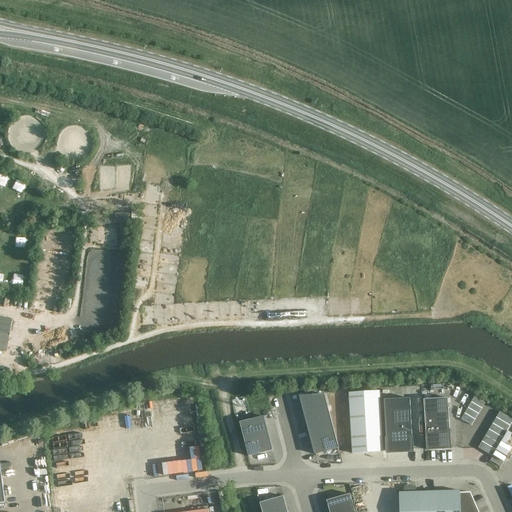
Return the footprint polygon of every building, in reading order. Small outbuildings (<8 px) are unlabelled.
[(0,347),(5,349),(10,318),(0,316),(0,347)] [(383,452),(379,391),(349,393),(352,454),(383,452)] [(299,395),(315,454),(338,448),(324,394),(299,395)] [(471,425),(485,403),(474,397),(461,419),(471,425)] [(410,398),(384,400),(386,438),(387,451),(413,450),(412,437),(410,398)] [(448,398),(424,400),(427,449),(451,448),(448,398)] [(492,456),(511,421),(511,419),(499,412),(478,448),(492,456)] [(248,456),(272,450),(263,416),(239,422),(248,456)] [(478,511),(470,492),(460,493),(460,491),(399,492),(399,511),(478,511)] [(354,511),(354,510),(350,494),(326,500),(329,511),(354,511)] [(283,496),(260,503),(262,511),(287,511),(283,496)]
